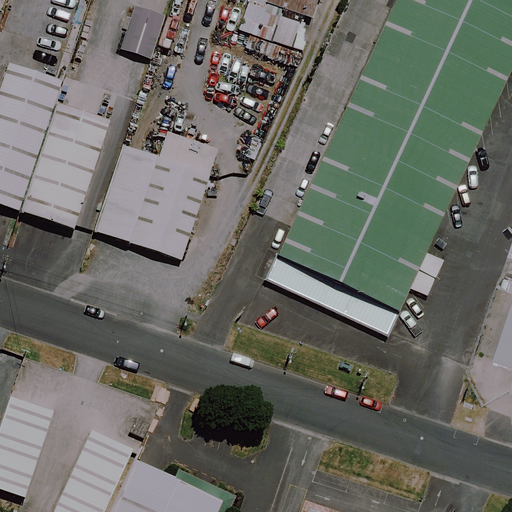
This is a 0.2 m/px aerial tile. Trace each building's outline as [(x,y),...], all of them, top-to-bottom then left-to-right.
[(261,10),(264,0),(248,0),(237,31),(303,54),(312,28),(261,10)] [(264,0),(261,10),(312,28),(321,0),(264,0)] [(511,72),(511,0),(400,0),(282,254),(402,310),(511,72)] [(66,86),(11,68),(0,102),(0,209),(23,217),(58,109),(66,86)] [(58,109),(23,217),(77,235),(113,127),(58,109)] [(169,136),(160,162),(212,178),(221,153),(169,136)] [(160,162),(127,151),(98,236),(184,264),(212,178),(160,162)] [(402,310),(282,254),(269,278),(388,335),(402,310)] [(511,319),(500,357),(511,360),(511,390),(511,391),(511,390),(511,319)] [(14,397),(0,440),(0,486),(29,496),(57,411),(14,397)] [(107,511),(136,449),(94,430),(57,511),(107,511)] [(178,478),(141,461),(117,511),(229,511),(237,495),(181,469),(178,478)]
